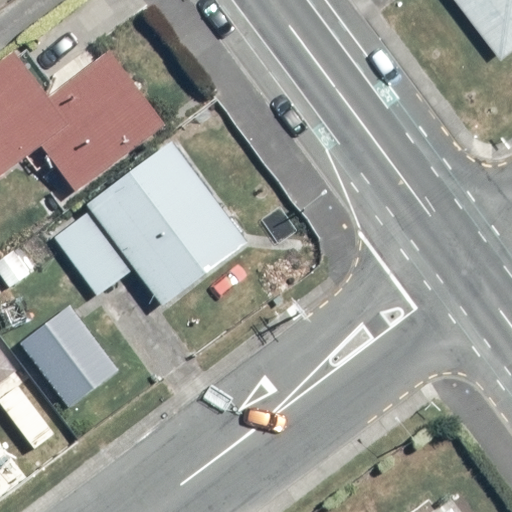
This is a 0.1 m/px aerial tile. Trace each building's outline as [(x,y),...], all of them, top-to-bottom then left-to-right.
[(511,0),(455,0),(499,59),(511,49),(511,0)] [(54,95),(18,49),(0,62),(0,178),(43,146),(80,193),(170,124),(113,50),(54,95)] [(250,240),(173,139),(51,230),(100,295),(137,267),(165,303),(250,240)] [(113,368),(64,303),(15,340),(63,405),(113,368)] [(0,382),(18,369),(0,344),(0,382)]
